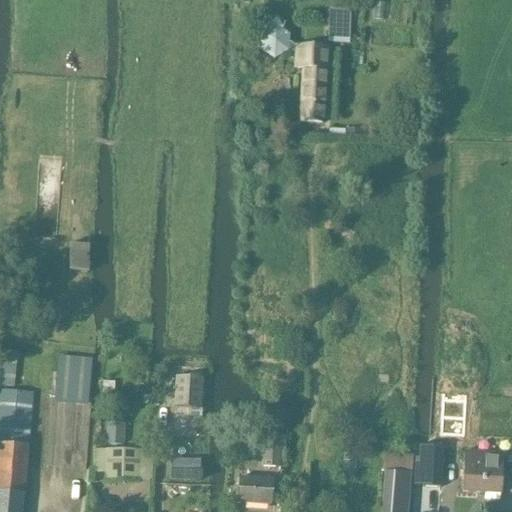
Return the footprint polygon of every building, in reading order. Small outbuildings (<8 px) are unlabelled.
[(328,21),(327,44),(344,45),(345,22),(345,11),(328,11),(328,21)] [(288,52),(288,51),(288,43),(289,35),(275,26),(260,35),(259,51),(261,52),(273,60),(288,52)] [(288,43),(288,51),(290,52),(294,54),(294,69),(303,69),(301,124),(321,125),(324,70),(325,48),(295,46),(290,44),(288,43)] [(0,386),(13,388),(16,353),(2,352),(0,367),(0,386)] [(81,368),(52,367),(49,412),(78,414),(81,368)] [(174,377),(172,408),(200,410),(202,379),(174,377)] [(0,445),(27,448),(32,395),(0,391),(0,445)] [(106,422),(104,446),(122,447),(124,423),(106,422)] [(262,436),(260,468),(279,469),(283,469),(285,437),(281,437),(262,436)] [(0,494),(22,497),(23,497),(23,496),(26,450),(27,448),(0,445),(0,494)] [(441,487),(443,450),(422,448),(421,486),(441,487)] [(105,482),(137,482),(137,451),(105,451),(105,482)] [(500,495),(502,456),(463,453),(461,493),(500,495)] [(380,511),(406,511),(410,477),(412,457),(397,455),(383,454),(381,471),(383,471),(380,511)] [(269,507),(271,482),(239,479),(237,504),(269,507)] [(0,511),(21,511),(22,497),(0,494),(0,511)]
